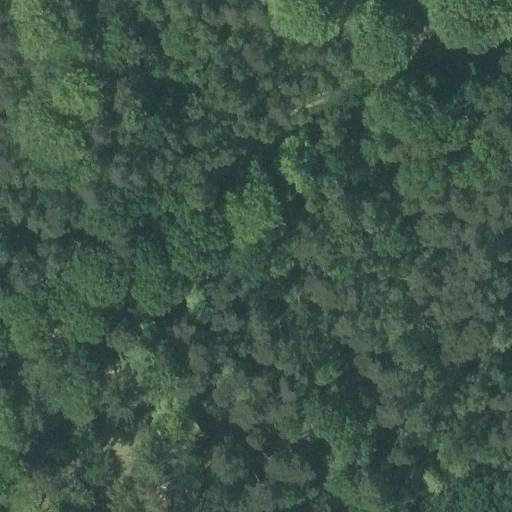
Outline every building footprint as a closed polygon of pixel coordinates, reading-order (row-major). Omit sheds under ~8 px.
[(129,367),(125,374),(120,370),(107,391),(133,406),(149,379),(129,367)] [(61,415),(45,387),(24,399),(28,406),(22,409),(33,431),(61,415)] [(162,434),(174,451),(201,432),(189,415),(185,417),(182,412),(171,419),(175,425),(162,434)] [(265,484),(244,472),(240,479),(235,476),(223,497),(249,511),(265,484)] [(176,474),(168,500),(194,508),(202,482),(176,474)]
